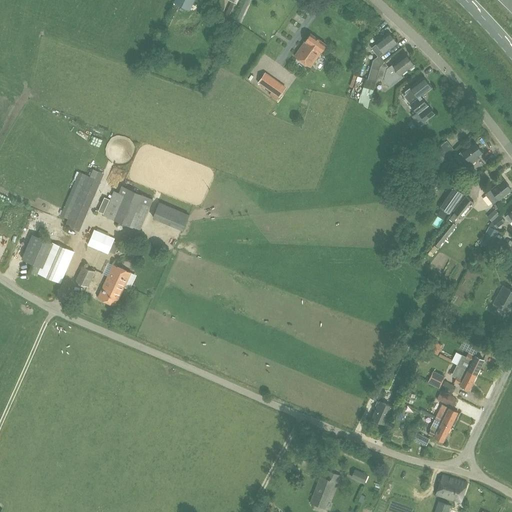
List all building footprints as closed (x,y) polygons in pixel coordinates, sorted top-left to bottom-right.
[(193,0),(174,0),(174,2),(189,9),(193,0)] [(249,0),(241,0),(232,22),(238,25),(249,0)] [(223,17),(231,21),(238,6),(230,2),(223,17)] [(381,64),(384,61),(380,56),(397,43),(389,32),(376,42),(377,44),(371,48),(378,56),(373,60),(368,79),(366,78),(363,87),(374,90),(377,78),(381,64)] [(295,56),(310,67),(321,52),(326,45),(310,34),(305,41),(306,41),(295,56)] [(398,44),(389,51),(394,57),(403,50),(398,44)] [(388,67),(384,61),(381,64),(377,78),(384,80),(390,87),(403,77),(401,74),(414,64),(405,54),(388,67)] [(326,57),(318,66),(323,70),(331,61),(326,57)] [(257,82),(279,97),(286,87),(265,72),(257,82)] [(406,94),(403,96),(410,104),(420,96),(431,87),(423,77),(404,92),(406,94)] [(358,102),(368,108),(370,99),(361,93),(358,102)] [(420,96),(410,104),(416,112),(417,111),(425,120),(434,113),(420,96)] [(454,157),(461,166),(463,164),(464,166),(469,162),(470,164),(479,157),(477,155),(482,152),(474,141),(454,157)] [(417,164),(425,175),(445,159),(444,158),(445,158),(436,147),(422,158),(423,159),(417,164)] [(437,174),(441,180),(448,175),(458,166),(452,159),(442,167),(442,168),(438,171),(439,172),(437,174)] [(65,225),(79,231),(101,181),(87,175),(65,225)] [(485,194),(492,203),(498,199),(511,189),(503,179),(490,189),(485,194)] [(103,215),(139,231),(153,199),(121,185),(118,193),(114,190),(110,199),(104,213),(103,215)] [(438,206),(449,213),(463,194),(452,186),(438,206)] [(449,218),(454,222),(459,215),(462,218),(474,202),(466,196),(453,212),(454,212),(449,218)] [(104,213),(110,199),(104,197),(98,211),(104,213)] [(182,229),(188,214),(159,202),(153,217),(182,229)] [(486,232),(495,237),(498,231),(494,229),(495,226),(497,228),(505,221),(500,214),(492,221),(490,223),(488,227),(487,230),(486,232)] [(434,243),(440,247),(443,244),(442,243),(457,225),(452,222),(434,243)] [(88,245),(108,253),(114,238),(94,229),(88,245)] [(495,237),(486,232),(479,244),(489,249),(495,237)] [(38,273),(61,283),(74,251),(51,241),(38,273)] [(437,247),(434,245),(427,253),(430,256),(437,247)] [(114,264),(98,297),(115,305),(131,272),(114,264)] [(75,281),(88,287),(95,271),(82,265),(75,281)] [(471,279),(476,274),(472,269),(467,273),(471,279)] [(509,311),(511,312),(511,290),(503,285),(494,303),(509,311)] [(430,337),(425,348),(438,354),(442,345),(437,342),(438,341),(430,337)] [(467,370),(476,375),(484,360),(474,355),(474,356),(468,353),(465,359),(471,362),(467,370)] [(445,376),(433,370),(427,382),(439,388),(445,376)] [(460,385),(469,390),(476,375),(467,370),(463,379),(457,376),(454,382),(460,385)] [(441,387),(452,393),(455,386),(444,381),(441,387)] [(370,396),(376,400),(383,385),(377,382),(370,396)] [(454,397),(441,390),(436,399),(450,406),(454,397)] [(372,418),(384,424),(392,407),(378,401),(376,405),(377,406),(372,418)] [(441,422),(450,427),(458,412),(449,407),(448,408),(442,405),(439,411),(445,414),(441,422)] [(434,437),(443,442),(450,427),(441,422),(437,431),(431,428),(428,434),(434,437)] [(412,440),(426,447),(429,439),(417,432),(412,440)] [(351,477),(364,483),(368,475),(354,469),(351,477)] [(311,502),(325,508),(335,482),(337,483),(340,475),(328,471),(325,478),(321,476),(311,502)] [(436,494),(461,502),(467,483),(442,476),(436,494)] [(434,511),(448,511),(451,505),(438,500),(434,511)]
